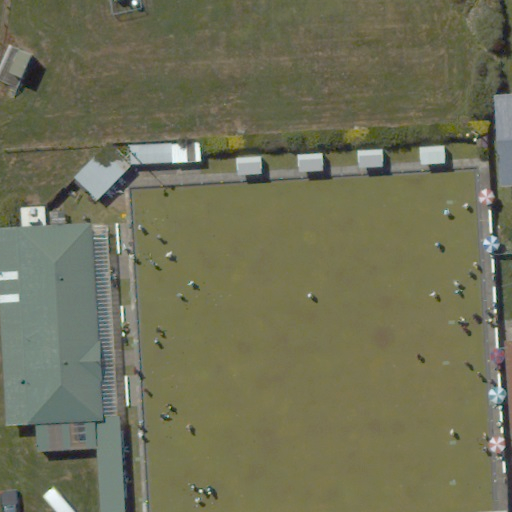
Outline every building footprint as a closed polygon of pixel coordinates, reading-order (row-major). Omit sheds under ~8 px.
[(511,91),(494,92),(499,184),(511,182),(511,91)] [(109,144),(74,176),(97,200),(131,168),(109,144)] [(134,145),(135,166),(203,165),(203,144),(134,145)] [(125,511),(110,223),(0,229),(0,282),(7,425),(33,424),(35,450),(99,446),(102,511),(125,511)] [(511,331),(510,331),(496,332),(497,359),(511,358),(511,381),(511,331)]
